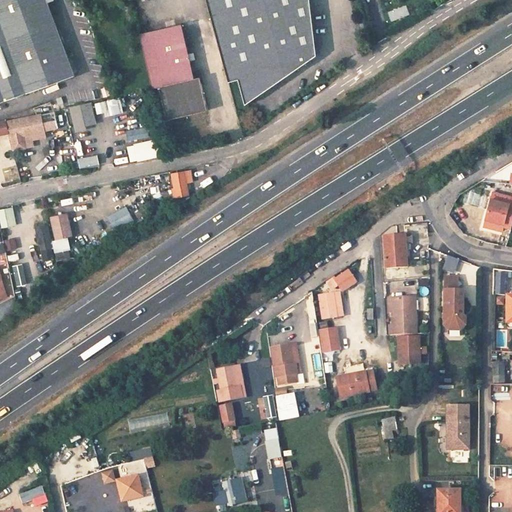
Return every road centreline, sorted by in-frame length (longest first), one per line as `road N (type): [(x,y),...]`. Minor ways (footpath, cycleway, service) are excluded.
road 1 (motorway): [(511,35),(334,145),(0,375)]
road 2 (motorway): [(0,409),(511,81)]
road 3 (residential): [(466,0),(239,150),(0,199)]
road 4 (residential): [(482,511),(485,256)]
road 5 (residential): [(417,405),(433,393),(435,239),(445,231)]
road 6 (unknown): [(66,0),(91,81),(0,119)]
road 7 (unknown): [(239,150),(202,27),(182,0)]
road 8 (residential): [(260,317),(375,231)]
